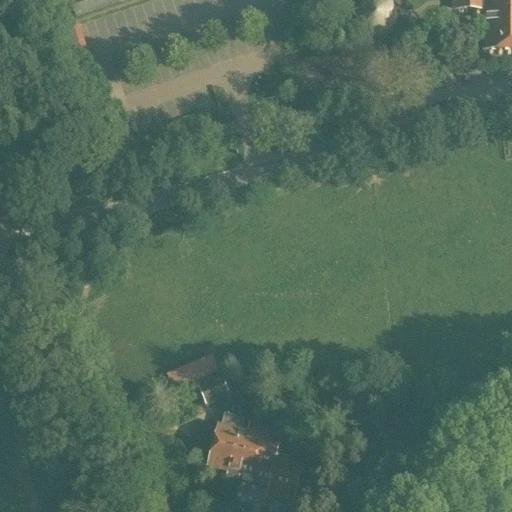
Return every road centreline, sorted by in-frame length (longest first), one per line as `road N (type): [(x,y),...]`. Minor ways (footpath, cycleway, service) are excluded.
road 1 (tertiary): [(10,215),(43,219),(164,196),(460,112),(511,106)]
road 2 (track): [(93,446),(142,427),(173,427),(184,444),(184,485),(152,511)]
road 3 (track): [(93,446),(0,314)]
